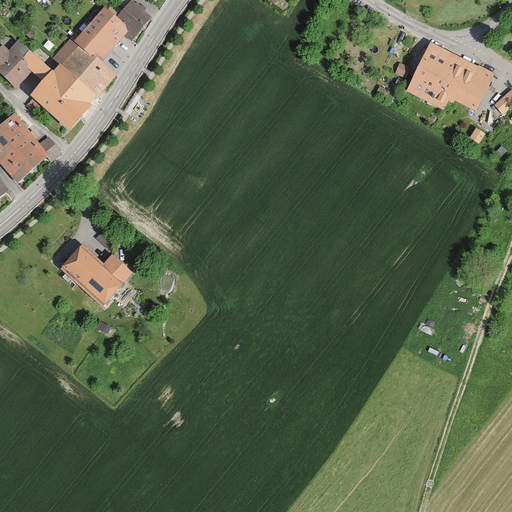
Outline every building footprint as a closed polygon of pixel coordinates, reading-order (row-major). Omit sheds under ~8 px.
[(128,0),(127,0),(112,17),(123,26),(126,33),(124,36),(129,41),(150,19),(128,0)] [(123,26),(112,17),(102,7),(74,37),(100,61),(124,36),(126,33),(123,26)] [(100,61),(74,37),(72,36),(51,58),(97,100),(118,77),(100,61)] [(97,100),(51,58),(47,55),(40,62),(16,40),(0,57),(0,77),(15,91),(29,75),(37,82),(25,94),(30,99),(24,105),(35,115),(40,109),(66,133),(90,108),(97,100)] [(493,75),(429,42),(404,92),(454,117),(461,104),(475,111),(493,75)] [(407,67),(399,64),(395,74),(402,78),(407,67)] [(375,90),(380,93),(384,87),(378,84),(375,90)] [(511,100),(511,91),(511,92),(497,105),(502,109),(511,100)] [(491,109),(490,111),(491,113),(492,114),(494,115),(495,115),(497,114),(498,113),(499,112),(499,110),(499,108),(497,107),(496,106),(494,106),(493,107),(491,108),(491,109)] [(11,115),(0,123),(0,164),(15,183),(47,157),(52,164),(63,155),(47,136),(36,145),(11,115)] [(71,298),(91,317),(133,272),(113,253),(104,262),(80,240),(59,264),(83,286),(71,298)]
